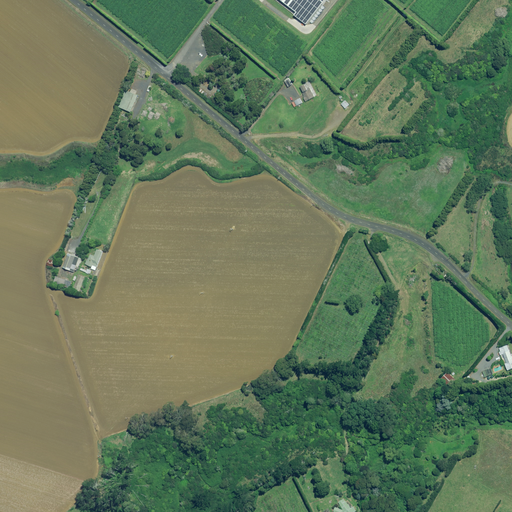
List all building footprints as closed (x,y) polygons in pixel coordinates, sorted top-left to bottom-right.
[(279,0),(295,12),(293,15),(305,25),(324,0),(279,0)] [(310,82),(301,87),(304,93),(303,93),(304,96),(303,97),(306,102),(315,97),(314,96),(316,95),(310,82)] [(139,96),(126,90),(119,107),(132,112),(139,96)] [(103,252),(97,249),(95,256),(91,254),(88,261),(87,260),(86,264),(92,267),(91,269),(96,270),(103,252)] [(80,258),(69,254),(63,268),(74,272),(80,258)] [(56,261),(50,259),(47,265),(53,267),(56,261)] [(85,277),(79,275),(73,289),(79,292),(85,277)] [(72,282),(56,277),(54,283),(70,289),(72,282)] [(511,354),(511,355),(507,345),(500,348),(501,351),(499,352),(501,355),(504,354),(507,363),(505,364),(508,370),(511,368),(511,354)] [(493,374),(491,369),(483,372),(485,377),(493,374)] [(455,379),(452,376),(445,382),(448,386),(455,379)]
